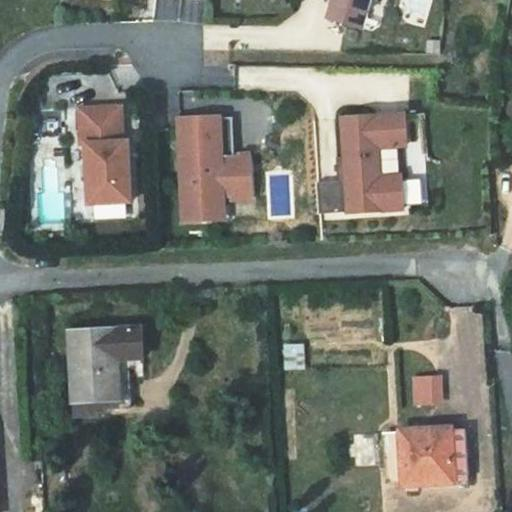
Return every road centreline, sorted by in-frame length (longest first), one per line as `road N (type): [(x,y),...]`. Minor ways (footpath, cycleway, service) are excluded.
road 1 (residential): [(0,281),(474,269),(495,281),(511,399)]
road 2 (residential): [(0,87),(11,63),(39,44),(75,37),(144,37),(171,56)]
